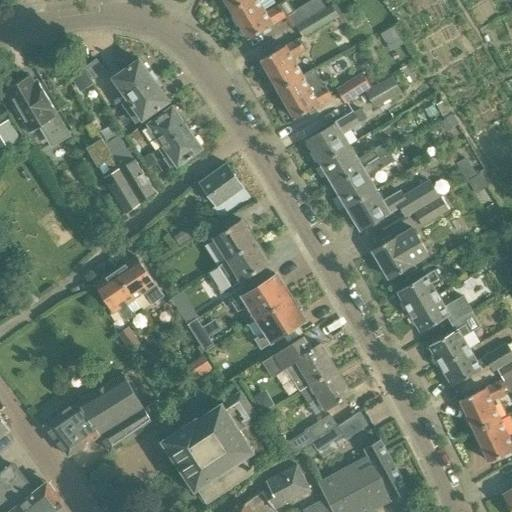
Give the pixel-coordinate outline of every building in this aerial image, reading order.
[(224,0),(230,10),(246,0),(224,0)] [(257,0),(246,0),(230,10),(249,39),(285,16),(278,4),(265,12),(257,0)] [(293,25),(328,3),(326,0),(306,0),(285,13),(291,25),(293,24),(293,25)] [(336,16),(328,3),(293,25),(301,37),(336,16)] [(392,26),(379,34),(382,38),(383,37),(391,50),(403,43),(392,26)] [(298,38),(284,46),(284,45),(271,52),(259,59),(277,89),(301,75),(291,58),(305,50),(298,38)] [(128,100),(154,81),(139,59),(112,78),(128,100)] [(79,61),(78,60),(76,61),(66,68),(79,89),(92,81),(79,61)] [(86,68),(94,80),(105,71),(97,60),(86,68)] [(61,69),(51,73),(55,81),(65,77),(61,69)] [(301,75),(277,89),(294,119),(331,97),(324,85),(322,87),(312,69),(301,75)] [(337,94),(342,103),(369,86),(359,72),(333,89),(337,94)] [(390,75),(363,91),(372,108),(400,92),(390,75)] [(68,133),(58,115),(37,81),(33,83),(29,76),(24,79),(19,77),(12,81),(10,86),(6,89),(15,103),(11,105),(19,119),(20,118),(29,132),(41,125),(52,143),(68,133)] [(128,100),(121,104),(135,123),(141,118),(142,120),(168,101),(154,81),(128,100)] [(163,147),(188,129),(171,106),(147,123),(163,147)] [(359,109),(352,113),(359,123),(365,119),(359,109)] [(352,113),(335,123),(335,122),(306,140),(320,164),(349,146),(342,133),(359,123),(352,113)] [(458,125),(451,114),(438,123),(445,133),(458,125)] [(9,118),(0,123),(0,144),(2,148),(20,137),(9,118)] [(90,119),(82,123),(89,134),(96,130),(90,119)] [(202,149),(188,129),(163,147),(177,167),(202,149)] [(104,144),(100,136),(92,141),(111,173),(104,178),(125,213),(139,203),(106,143),(104,144)] [(106,143),(139,203),(154,192),(134,160),(133,161),(118,136),(106,143)] [(357,159),(349,146),(320,164),(333,185),(388,152),(384,145),(375,150),(374,149),(357,159)] [(388,152),(333,185),(346,206),(375,189),(367,176),(393,160),(388,152)] [(157,162),(152,153),(142,159),(147,168),(157,162)] [(475,174),(466,158),(456,164),(465,179),(475,174)] [(251,199),(242,186),(225,162),(199,182),(216,205),(208,211),(216,223),(251,199)] [(406,202),(397,207),(404,218),(412,213),(438,197),(428,180),(402,195),(406,202)] [(383,202),(375,189),(346,206),(360,230),(389,212),(397,207),(406,202),(402,195),(400,192),(383,202)] [(438,197),(412,213),(420,227),(447,211),(438,197)] [(227,260),(255,242),(241,220),(213,237),(227,260)] [(196,236),(190,226),(173,237),(180,247),(196,236)] [(396,237),(372,251),(388,278),(412,264),(427,255),(412,229),(396,238),(396,237)] [(268,263),(255,242),(227,260),(203,275),(217,296),(268,263)] [(163,296),(154,283),(137,257),(115,271),(133,297),(143,291),(151,304),(163,296)] [(133,297),(115,271),(94,285),(111,312),(117,308),(124,319),(133,313),(125,302),(133,297)] [(433,271),(425,275),(397,292),(401,299),(400,303),(406,313),(437,295),(430,283),(438,279),(433,271)] [(275,275),(242,296),(242,295),(231,302),(237,311),(248,304),(258,320),(290,298),(275,275)] [(443,306),(437,295),(406,313),(411,322),(415,323),(420,332),(447,316),(451,323),(461,318),(471,311),(470,309),(462,296),(443,306)] [(258,320),(265,332),(254,339),(261,349),(272,342),(271,341),(304,320),(290,298),(258,320)] [(183,316),(188,324),(199,317),(194,309),(183,316)] [(461,318),(451,323),(455,330),(428,346),(433,355),(433,358),(438,367),(469,349),(463,338),(470,334),(461,318)] [(119,334),(130,351),(141,344),(129,327),(119,334)] [(215,346),(210,338),(201,344),(206,351),(215,346)] [(319,344),(311,349),(304,338),(263,364),(273,379),(286,371),(299,391),(334,369),(319,344)] [(469,349),(438,367),(443,376),(446,377),(452,386),(481,369),(480,368),(487,365),(492,375),(497,372),(511,362),(511,354),(506,344),(477,362),(469,349)] [(206,356),(183,372),(190,383),(213,367),(206,356)] [(511,362),(497,372),(502,380),(507,388),(511,384),(511,362)] [(350,394),(334,369),(299,391),(307,403),(309,402),(315,412),(324,406),(326,408),(350,394)] [(99,435),(143,409),(121,373),(77,400),(77,401),(43,425),(68,456),(98,436),(99,435)] [(499,381),(485,388),(459,400),(473,431),(500,419),(491,400),(505,394),(499,381)] [(196,417),(162,440),(195,489),(198,487),(207,500),(251,470),(242,457),(253,450),(239,430),(257,419),(239,392),(222,404),(221,403),(197,419),(196,417)] [(143,409),(99,435),(110,451),(166,413),(157,401),(144,410),(143,409)] [(364,423),(356,411),(347,418),(354,429),(364,423)] [(305,431),(288,442),(296,453),(311,444),(337,427),(338,427),(330,414),(304,430),(305,431)] [(0,437),(9,431),(0,418),(0,437)] [(511,434),(508,436),(500,419),(473,431),(488,462),(511,450),(511,434)] [(316,451),(342,434),(337,427),(311,444),(316,451)] [(366,511),(386,501),(398,495),(407,490),(380,439),(363,448),(367,455),(317,482),(326,498),(333,511),(366,511)] [(65,511),(43,484),(33,492),(11,463),(0,471),(0,511),(65,511)] [(276,511),(274,509),(309,490),(296,465),(266,481),(269,485),(242,506),(231,511),(276,511)] [(333,511),(326,498),(302,510),(302,511),(333,511)]
